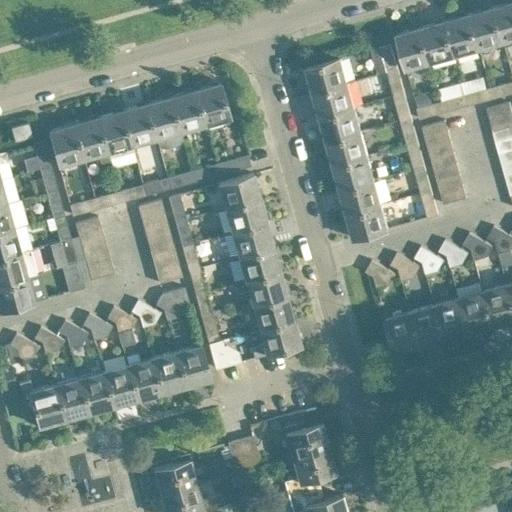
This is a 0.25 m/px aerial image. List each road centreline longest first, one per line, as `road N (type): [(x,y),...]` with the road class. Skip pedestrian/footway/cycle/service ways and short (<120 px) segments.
road 1 (residential): [(349,364),(257,27)]
road 2 (residential): [(0,98),(257,27)]
road 3 (residential): [(389,511),(349,364)]
road 4 (residential): [(221,399),(349,364)]
